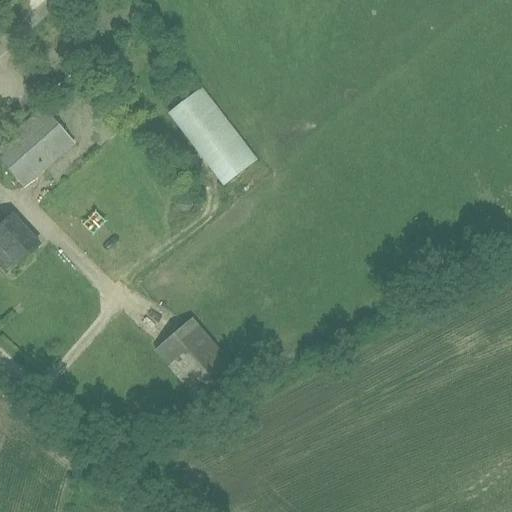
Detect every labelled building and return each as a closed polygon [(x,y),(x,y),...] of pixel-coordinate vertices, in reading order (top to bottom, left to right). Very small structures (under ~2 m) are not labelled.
[(206,90),(172,115),(228,188),(261,162),(206,90)] [(0,163),(24,190),(75,145),(42,108),(0,146),(0,163)] [(117,152),(42,194),(59,225),(135,183),(117,152)] [(103,268),(158,242),(141,205),(86,232),(103,268)] [(0,246),(17,265),(39,245),(12,216),(3,224),(0,220),(0,246)] [(192,320),(155,351),(200,403),(236,371),(192,320)]
